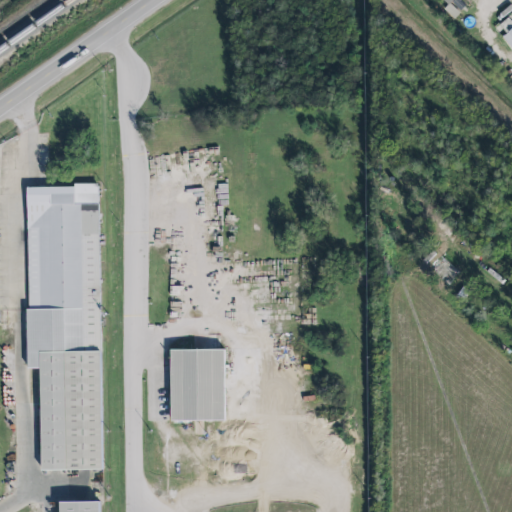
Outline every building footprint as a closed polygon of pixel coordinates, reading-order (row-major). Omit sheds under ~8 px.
[(442,0),(447,6),(445,8),(451,18),(463,10),(456,0),(442,0)] [(510,51),(511,49),(511,22),(508,17),(499,24),(506,34),(501,38),(510,51)] [(26,186),(28,369),(39,368),(41,471),(102,470),(97,186),(26,186)] [(170,350),(171,421),(225,421),(224,350),(170,350)] [(98,511),(99,502),(59,502),(59,511),(98,511)]
